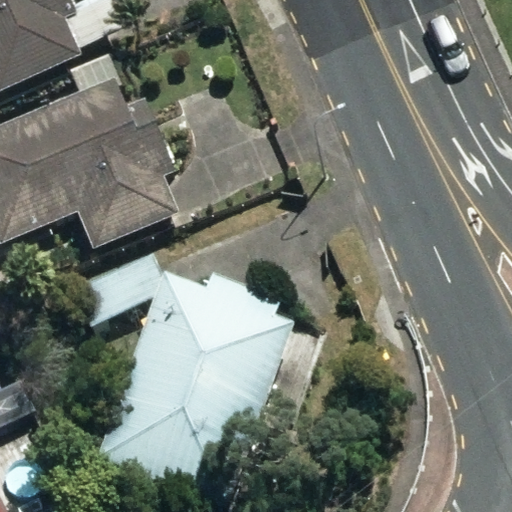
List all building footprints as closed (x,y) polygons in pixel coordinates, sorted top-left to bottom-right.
[(0,0),(0,102),(75,69),(59,33),(67,30),(53,0),(0,0)] [(113,93),(103,68),(64,83),(74,109),(113,93)] [(0,251),(73,221),(90,261),(174,226),(158,190),(168,186),(137,113),(125,118),(114,93),(0,141),(0,251)] [(158,296),(93,479),(123,490),(117,507),(129,511),(227,511),(289,343),(271,337),(277,319),(207,294),(201,312),(158,296)] [(64,393),(33,407),(64,480),(96,466),(64,393)] [(0,511),(10,511),(0,491),(0,511)]
